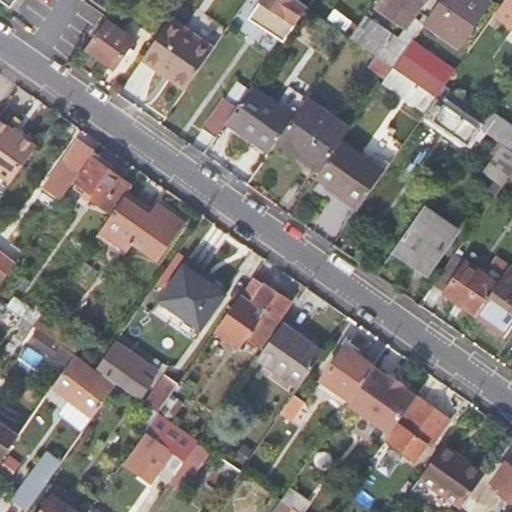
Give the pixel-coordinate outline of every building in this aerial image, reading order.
[(309,7),(299,0),(262,0),(251,16),(274,32),(294,6),(304,14),(309,7)] [(380,0),(377,5),(407,27),(425,0),(380,0)] [(441,0),(424,24),(457,47),(458,44),(467,50),(496,7),(486,0),(441,0)] [(511,0),(504,0),(499,9),(511,18),(511,0)] [(409,46),(366,16),(351,37),(394,67),(409,46)] [(106,18),(86,46),(112,65),(132,36),(106,18)] [(170,20),(145,55),(188,85),(213,49),(170,20)] [(443,89),(452,76),(409,46),(394,67),(437,97),(443,89)] [(256,57),(239,79),(252,87),(254,86),(268,65),(256,57)] [(383,83),(427,112),(437,97),(394,67),(383,83)] [(239,79),(225,100),(237,108),(252,87),(239,79)] [(228,122),(270,151),(278,139),(296,115),(254,86),(252,87),(237,108),(228,122)] [(443,89),(437,97),(448,105),(480,127),(485,119),(443,89)] [(296,115),(278,139),(322,170),(342,142),(351,129),(308,98),(296,115)] [(205,128),(218,137),(228,122),(237,108),(225,100),(205,128)] [(454,153),(459,157),(480,127),(448,105),(436,122),(450,132),(452,130),(464,138),(462,141),(454,153)] [(511,148),(511,125),(492,110),(485,119),(480,127),(486,131),(501,141),(511,148)] [(37,147),(0,122),(0,174),(11,183),(37,147)] [(480,127),(459,157),(465,161),(486,131),(480,127)] [(452,130),(450,132),(448,137),(457,143),(462,141),(464,138),(452,130)] [(91,157),(95,151),(79,139),(49,181),(66,192),(74,181),(91,157)] [(483,175),(501,187),(511,172),(511,171),(511,148),(501,141),(494,152),(497,154),(483,175)] [(322,170),(318,176),(337,189),(339,187),(363,203),(384,173),(342,142),(322,170)] [(111,171),(91,157),(74,181),(92,194),(88,198),(112,215),(125,196),(127,192),(130,188),(109,174),(111,171)] [(152,209),(127,192),(125,196),(149,213),(152,209)] [(149,213),(125,196),(112,215),(100,231),(128,250),(135,240),(159,258),(181,224),(154,206),(152,209),(149,213)] [(426,204),(397,246),(427,266),(456,225),(426,204)] [(0,281),(3,283),(17,263),(0,251),(0,281)] [(453,254),(433,282),(479,313),(503,278),(496,274),(493,280),(453,254)] [(188,255),(159,300),(204,330),(234,286),(188,255)] [(511,265),(503,278),(479,313),(507,332),(511,324),(511,265)] [(275,292),(253,276),(215,330),(239,347),(245,339),(258,348),(291,301),(283,296),(286,292),(279,287),(275,292)] [(25,320),(34,326),(49,305),(39,299),(35,305),(13,289),(7,297),(29,312),(25,320)] [(0,302),(0,316),(28,335),(34,326),(25,320),(0,302)] [(74,346),(80,338),(56,322),(51,329),(74,346)] [(301,385),(321,355),(279,326),(259,356),(301,385)] [(252,356),(258,348),(245,339),(239,347),(252,356)] [(148,366),(114,343),(96,369),(130,393),(131,390),(142,397),(152,382),(142,374),(148,366)] [(363,383),(375,365),(345,345),(323,378),(352,399),(363,383)] [(52,388),(94,417),(114,387),(73,358),(52,388)] [(422,388),(428,379),(417,372),(411,380),(422,388)] [(377,392),(373,389),(359,408),(391,431),(416,396),(389,375),(377,392)] [(352,399),(350,402),(359,408),(373,389),(363,383),(352,399)] [(159,386),(146,404),(158,412),(171,395),(159,386)] [(304,403),(293,396),(281,414),(292,421),(304,403)] [(450,420),(416,396),(391,431),(386,439),(415,460),(427,444),(431,446),(450,420)] [(0,464),(22,432),(0,416),(0,464)] [(152,459),(175,475),(191,453),(181,446),(150,424),(123,464),(141,476),(152,459)] [(191,453),(199,441),(189,434),(181,446),(191,453)] [(175,475),(170,483),(180,490),(209,448),(199,441),(191,453),(175,475)] [(459,455),(443,445),(420,479),(461,508),(481,479),(455,461),(459,455)] [(485,474),(459,455),(455,461),(481,479),(485,474)] [(511,498),(511,465),(508,462),(494,480),(503,486),(500,491),(511,498)] [(15,502),(29,511),(53,476),(39,467),(15,502)] [(42,511),(89,511),(93,507),(85,503),(78,511),(54,496),(42,511)] [(300,511),(283,500),(274,511),(300,511)]
